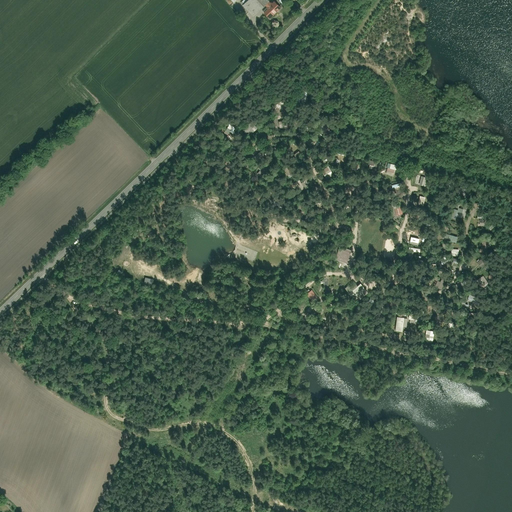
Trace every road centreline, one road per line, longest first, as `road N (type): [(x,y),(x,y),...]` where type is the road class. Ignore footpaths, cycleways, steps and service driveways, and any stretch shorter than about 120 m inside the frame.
road 1 (track): [(37,279),(110,310),(262,324),(511,374)]
road 2 (tertiary): [(0,314),(316,0)]
road 3 (track): [(262,324),(320,274),(345,274),(354,232),(337,222),(320,228),(239,208),(150,165)]
road 4 (track): [(62,288),(108,350),(105,403),(113,415),(167,429),(215,428),(235,441),(258,489),(250,511)]
